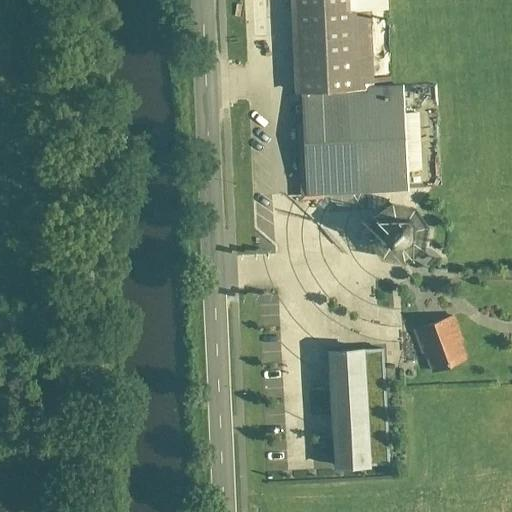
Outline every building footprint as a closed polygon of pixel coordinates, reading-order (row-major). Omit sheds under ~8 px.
[(287,0),(292,96),(300,95),(366,92),(365,84),(372,84),(368,5),(352,6),(351,0),(287,0)] [(366,92),(300,95),(305,188),(399,184),(394,83),(372,84),(365,84),(366,92)] [(369,214),(364,234),(377,254),(399,259),(419,244),(421,222),(408,207),(386,204),(369,214)] [(447,320),(414,333),(429,370),(462,358),(447,320)] [(376,348),(324,351),(330,467),(382,465),(376,348)]
